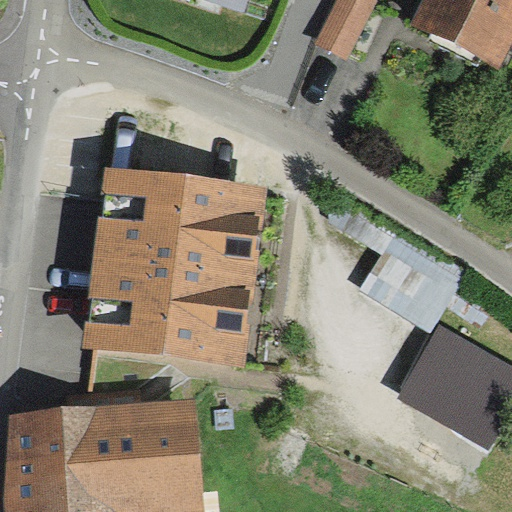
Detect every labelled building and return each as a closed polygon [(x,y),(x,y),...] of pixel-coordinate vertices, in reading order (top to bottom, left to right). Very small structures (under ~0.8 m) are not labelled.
[(251,0),(167,0),(246,21),(251,0)] [(371,7),(356,0),(336,0),(314,44),(344,59),(371,7)] [(511,0),(415,0),(404,27),(495,69),(511,32),(511,0)] [(266,196),(101,176),(79,355),(244,375),(266,196)] [(404,237),(376,304),(448,334),(476,267),(404,237)] [(412,400),(485,436),(511,383),(511,365),(447,332),(412,400)] [(192,511),(182,412),(2,430),(10,511),(192,511)] [(278,478),(360,511),(491,511),(297,431),(278,478)]
